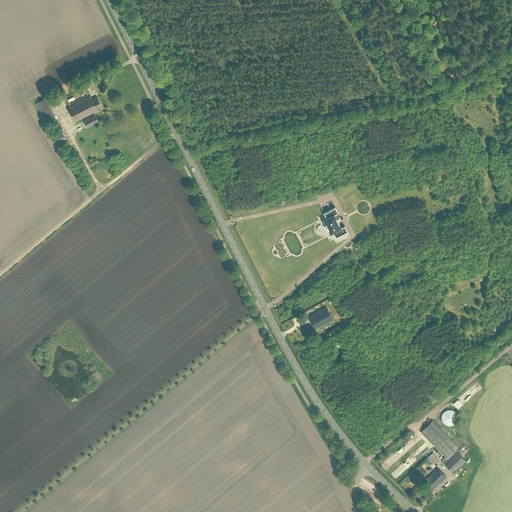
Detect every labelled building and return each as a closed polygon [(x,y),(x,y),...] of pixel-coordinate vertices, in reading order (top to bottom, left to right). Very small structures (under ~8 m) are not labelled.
[(92,100),(90,96),(68,107),(75,122),(98,111),(97,110),(102,107),(97,97),(92,100)] [(36,103),(44,119),(53,115),(45,97),(36,101),(37,103),(36,103)] [(95,115),(84,120),(87,128),(99,122),(95,115)] [(87,131),(99,126),(97,123),(86,129),(87,131)] [(63,131),(53,137),(56,141),(66,136),(63,131)] [(89,161),(91,166),(99,162),(96,157),(89,161)] [(345,233),(347,232),(347,231),(344,226),(340,228),(339,224),(338,223),(339,222),(337,219),(336,218),(334,215),(338,213),(335,207),(323,213),(326,218),(323,220),(328,229),(329,229),(336,237),(340,235),(341,236),(342,236),(344,236),(345,235),(345,234),(345,233)] [(326,307),(310,315),(309,316),(315,329),(333,319),(326,307)] [(454,411),(451,410),(448,409),(446,410),(443,412),(442,414),(441,417),(442,420),(443,422),(445,424),(448,425),(450,425),(453,424),(455,423),(457,420),(457,418),(457,415),(456,412),(454,411)] [(458,446),(432,420),(420,432),(445,456),(441,460),(454,473),(466,461),(455,449),(458,446)] [(438,460),(433,453),(427,457),(432,464),(438,460)] [(463,477),(473,467),(469,463),(458,473),(463,477)] [(446,476),(437,467),(425,479),(434,488),(446,476)]
